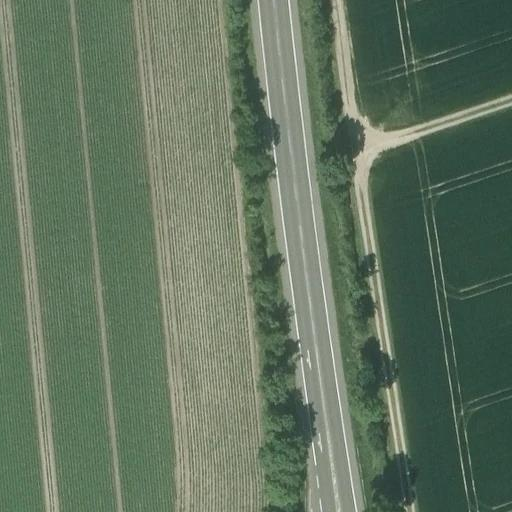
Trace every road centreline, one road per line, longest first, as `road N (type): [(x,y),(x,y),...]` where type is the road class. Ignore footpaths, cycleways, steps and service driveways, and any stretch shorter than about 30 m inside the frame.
road 1 (track): [(409,511),(332,0)]
road 2 (secondary): [(331,480),(275,0)]
road 3 (track): [(356,151),(511,103)]
